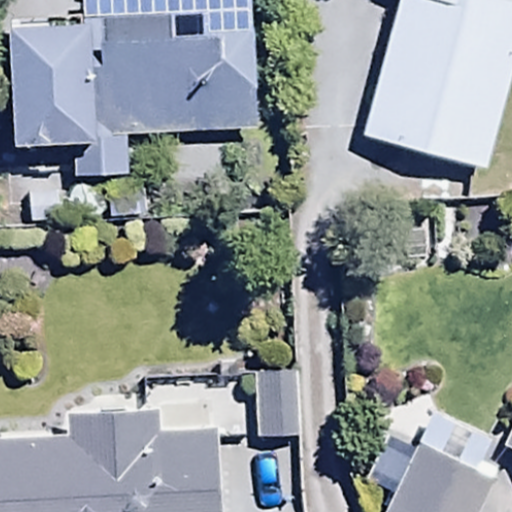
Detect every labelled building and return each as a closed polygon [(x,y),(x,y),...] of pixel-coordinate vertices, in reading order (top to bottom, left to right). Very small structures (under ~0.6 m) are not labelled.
[(253,134),(248,0),(75,0),(76,22),(6,24),(10,145),(71,143),(72,178),(124,177),(123,138),(253,134)] [(394,0),(358,140),(483,173),(511,60),(511,2),(509,2),(510,0),(394,0)] [(292,371),(251,372),(253,439),(294,438),(292,371)] [(410,511),(453,511),(485,437),(412,406),(374,497),(410,511)] [(152,410),(62,416),(64,439),(0,442),(0,511),(215,511),(210,428),(154,432),(152,410)] [(511,421),(500,443),(511,448),(511,421)]
